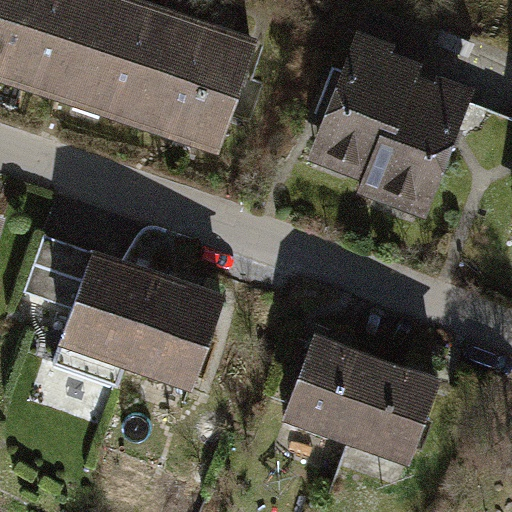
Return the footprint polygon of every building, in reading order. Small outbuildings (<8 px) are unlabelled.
[(134,0),(0,0),(0,73),(100,106),(134,0)] [(276,25),(199,0),(134,0),(100,106),(235,150),(276,25)] [(401,67),(336,41),(288,160),(353,186),(396,78),(401,67)] [(461,104),(396,78),(353,186),(348,197),(413,223),(461,104)] [(511,188),(494,234),(511,241),(511,188)] [(25,287),(71,303),(91,247),(45,230),(25,287)] [(161,261),(95,237),(91,247),(71,303),(52,355),(118,379),(128,354),(161,261)] [(161,261),(128,354),(194,378),(228,285),(161,261)] [(382,339),(320,316),(286,405),(349,428),(382,339)] [(382,339),(349,428),(410,451),(443,362),(382,339)]
